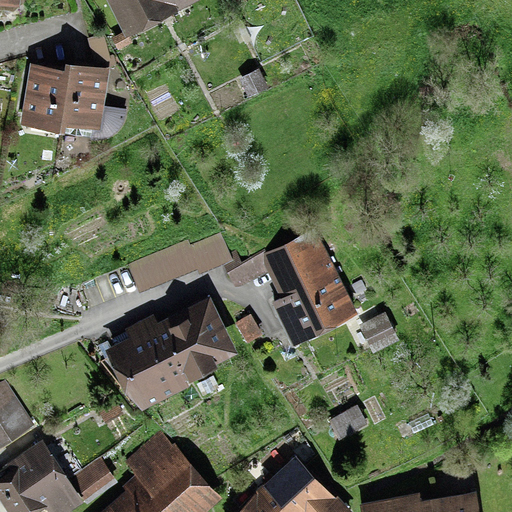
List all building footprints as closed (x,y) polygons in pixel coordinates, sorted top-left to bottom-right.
[(0,0),(0,30),(71,12),(67,0),(0,0)] [(118,0),(130,23),(167,5),(164,0),(118,0)] [(96,59),(109,56),(102,33),(90,37),(96,59)] [(60,131),(92,136),(101,136),(110,132),(120,122),(124,113),(101,109),(100,115),(95,115),(102,72),(86,69),(69,66),(67,74),(52,71),(36,69),(28,116),(61,121),(60,131)] [(191,244),(199,273),(225,262),(235,282),(247,276),(248,278),(272,265),(287,295),(275,301),(292,336),(354,306),(314,230),(266,253),(265,250),(241,262),(236,252),(231,255),(221,231),(191,244)] [(225,345),(206,307),(101,360),(132,398),(144,401),(185,380),(179,368),(225,345)] [(374,346),(395,336),(384,314),(363,325),(374,346)] [(0,443),(0,444),(31,424),(4,383),(0,384),(0,443)] [(106,419),(121,409),(114,398),(99,408),(106,419)] [(331,421),(339,434),(365,419),(358,406),(331,421)] [(184,511),(211,489),(161,432),(127,461),(139,474),(126,486),(135,497),(117,511),(184,511)] [(59,510),(77,498),(42,448),(14,467),(17,472),(0,482),(0,484),(18,511),(21,511),(48,494),(59,510)] [(255,494),(257,499),(242,511),(344,511),(347,510),(296,455),(255,494)] [(100,458),(72,478),(81,491),(109,470),(100,458)] [(362,511),(474,511),(472,499),(417,509),(415,493),(361,503),(362,511)]
